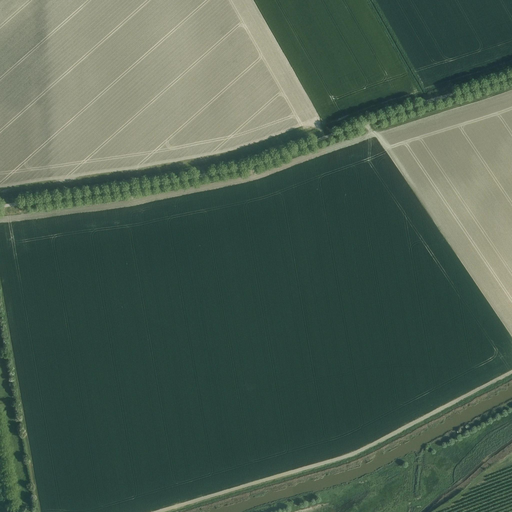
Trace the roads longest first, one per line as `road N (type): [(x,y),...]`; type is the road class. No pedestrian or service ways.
road 1 (unclassified): [(0,205),(249,166),(361,124)]
road 2 (track): [(361,124),(511,75)]
